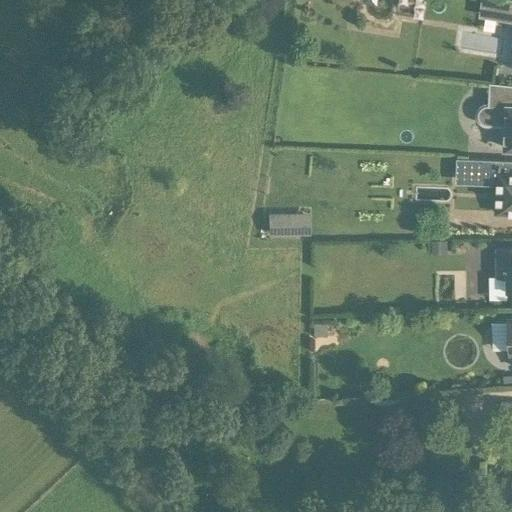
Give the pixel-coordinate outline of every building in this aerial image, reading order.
[(511,0),(502,0),(499,20),(511,21),(511,0)] [(511,133),(511,86),(489,85),(488,107),(486,108),(484,108),(483,109),(481,111),(481,112),(480,113),(480,114),(480,115),(480,117),(481,119),(482,120),(483,122),(484,122),(485,123),(486,123),(488,124),(506,125),(506,133),(511,133)] [(496,210),(511,210),(511,161),(457,160),(456,183),(497,185),(496,210)] [(268,212),(268,234),(291,234),(291,212),(268,212)] [(447,240),(431,241),(431,254),(447,253),(447,240)] [(498,276),(507,276),(507,291),(511,290),(511,247),(497,248),(498,276)] [(326,324),(313,323),(313,336),(325,336),(326,324)] [(442,410),(420,407),(420,410),(411,409),(409,434),(438,436),(442,410)]
